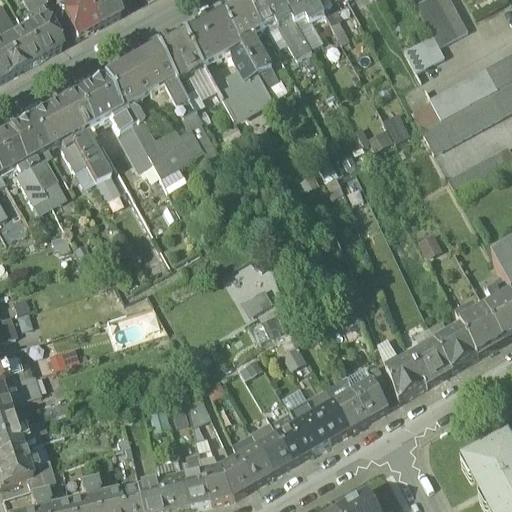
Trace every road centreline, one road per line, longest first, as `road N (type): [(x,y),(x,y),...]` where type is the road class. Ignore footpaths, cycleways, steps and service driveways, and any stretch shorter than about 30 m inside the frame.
road 1 (residential): [(206,0),(0,118)]
road 2 (residential): [(391,447),(511,377)]
road 3 (residential): [(277,511),(391,447)]
